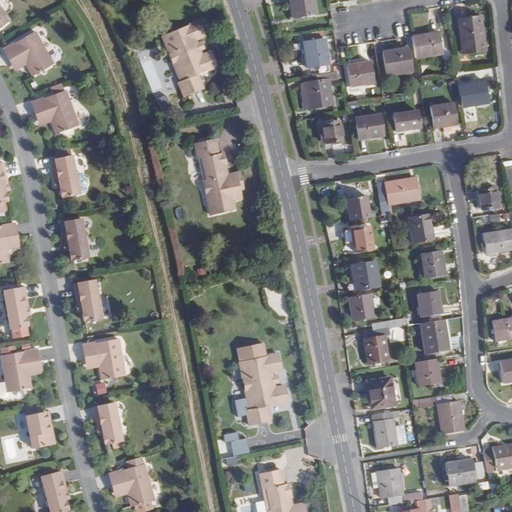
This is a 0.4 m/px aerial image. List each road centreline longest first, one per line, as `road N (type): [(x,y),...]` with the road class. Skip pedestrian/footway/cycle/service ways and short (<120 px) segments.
road 1 (residential): [(96,511),(30,179),(0,94)]
road 2 (secondary): [(283,177),(353,511)]
road 3 (secondary): [(234,0),(283,177)]
road 4 (residential): [(450,155),(283,177)]
road 5 (residential): [(450,155),(472,293)]
road 6 (residential): [(472,293),(477,386),(492,410)]
